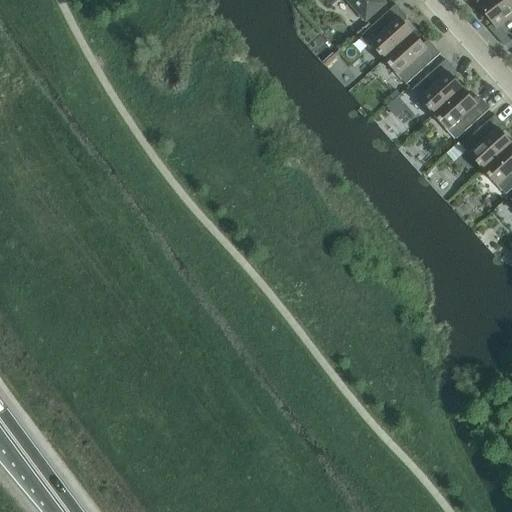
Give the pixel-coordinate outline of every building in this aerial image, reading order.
[(326,0),(332,5),(337,0),(346,0),(365,22),(385,4),(381,0),(326,0)] [(511,0),(479,0),(476,3),(496,29),(511,17),(511,0)] [(396,5),(383,17),(362,35),(384,60),(414,34),(400,18),(404,14),(396,5)] [(414,34),(384,60),(406,85),(440,54),(432,45),(427,49),(414,34)] [(434,115),(463,89),(449,73),(454,69),(446,60),(412,91),(434,115)] [(477,104),(463,89),(434,115),(456,140),(490,109),(481,100),(477,104)] [(483,171),(511,144),(511,143),(499,129),(504,125),(495,115),(461,146),(483,171)] [(511,144),(483,171),(505,195),(511,189),(511,144)]
